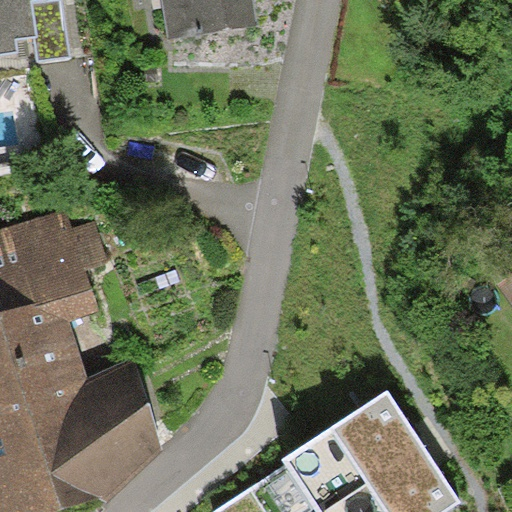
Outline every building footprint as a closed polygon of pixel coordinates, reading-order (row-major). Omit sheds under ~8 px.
[(33,0),(0,0),(0,57),(29,54),(31,72),(77,65),(68,2),(35,6),(33,0)] [(245,0),(153,0),(159,42),(250,32),(245,0)] [(65,209),(0,230),(0,511),(51,511),(98,498),(155,457),(124,360),(80,383),(62,323),(98,313),(65,209)] [(511,277),(489,295),(511,324),(511,277)] [(391,400),(223,511),(455,511),(463,507),(391,400)]
